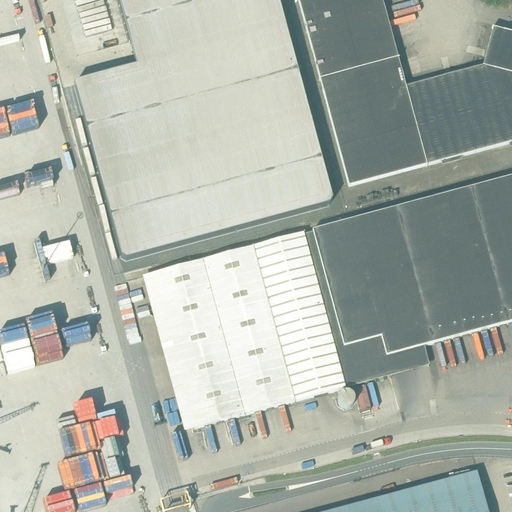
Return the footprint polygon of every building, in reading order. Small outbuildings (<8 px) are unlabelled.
[(117,0),(136,69),(73,86),(120,259),(125,262),(329,207),(332,202),(284,25),(277,0),(117,0)] [(297,0),(349,187),(511,143),(511,34),(492,29),(482,68),(405,88),(381,0),(297,0)] [(511,178),(309,233),(341,349),(381,338),(386,358),(423,348),(511,323),(511,178)] [(194,430),(351,388),(309,233),(152,275),(194,430)] [(80,318),(69,321),(75,348),(99,342),(96,330),(84,333),(80,318)] [(36,319),(21,322),(29,359),(45,355),(36,319)] [(56,342),(46,343),(46,354),(57,354),(56,342)] [(159,467),(153,469),(156,480),(162,479),(159,467)] [(485,511),(481,496),(479,485),(415,502),(413,495),(401,498),(403,505),(376,511),(485,511)]
